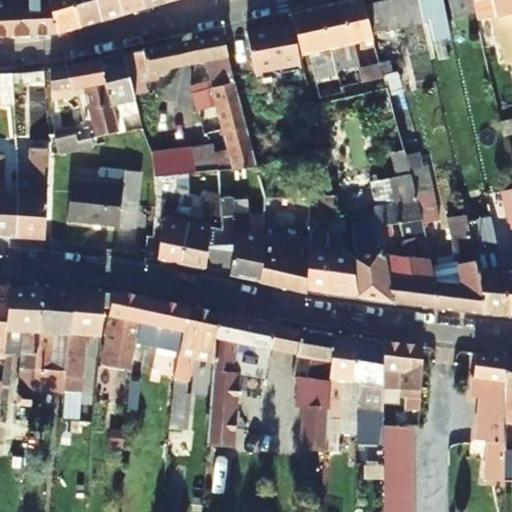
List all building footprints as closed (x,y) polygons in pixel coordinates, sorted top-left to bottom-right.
[(0,0),(0,35),(19,35),(16,0),(0,0)] [(16,0),(19,35),(56,34),(46,0),(16,0)] [(70,0),(46,0),(56,34),(77,27),(70,0)] [(70,0),(77,27),(98,21),(92,0),(70,0)] [(116,0),(92,0),(98,21),(121,15),(116,0)] [(116,0),(121,15),(143,9),(140,0),(116,0)] [(140,0),(143,9),(165,2),(164,0),(140,0)] [(372,40),(371,36),(363,4),(362,0),(352,0),(341,2),(351,45),(372,40)] [(371,36),(422,23),(417,0),(380,0),(363,4),(371,36)] [(417,0),(422,23),(431,22),(425,0),(417,0)] [(425,0),(431,22),(448,19),(443,0),(425,0)] [(472,0),(451,0),(456,18),(475,14),(473,3),(472,0)] [(511,0),(472,0),(473,3),(489,0),(491,0),(495,20),(505,17),(508,30),(498,32),(511,94),(511,0)] [(320,7),(330,49),(351,45),(341,2),(320,7)] [(320,7),(298,11),(308,54),(314,79),(336,73),(330,49),(320,7)] [(291,13),(292,21),(299,56),(308,54),(298,11),(291,13)] [(299,56),(292,21),(247,30),(255,72),(300,63),(299,56)] [(190,41),(195,64),(213,60),(229,57),(224,34),(190,41)] [(122,55),(125,69),(128,87),(143,84),(142,82),(156,79),(155,71),(182,67),(177,43),(122,55)] [(122,55),(99,60),(108,109),(131,104),(129,94),(128,87),(125,69),(122,55)] [(229,57),(213,60),(218,82),(200,86),(201,93),(220,89),(236,86),(231,64),(229,57)] [(54,100),(89,94),(97,141),(113,137),(108,109),(99,60),(51,69),(51,73),(53,86),(54,100)] [(378,65),(357,70),(361,85),(382,80),(378,65)] [(46,79),(46,70),(44,70),(16,72),(14,72),(14,81),(46,79)] [(340,90),(361,85),(357,70),(336,75),(340,90)] [(14,72),(0,72),(0,103),(15,103),(14,81),(14,72)] [(144,92),(143,84),(128,87),(129,94),(144,92)] [(245,125),(236,86),(220,89),(201,93),(205,109),(224,106),(229,129),(245,125)] [(384,90),(372,93),(392,181),(406,178),(384,90)] [(234,151),(239,170),(254,166),(245,125),(229,129),(234,151)] [(44,240),(45,147),(28,146),(26,174),(16,174),(16,192),(15,238),(44,240)] [(208,153),(200,155),(205,177),(213,176),(215,176),(239,170),(234,151),(223,153),(223,149),(208,153)] [(0,237),(15,238),(16,192),(3,192),(4,154),(0,153),(0,237)] [(205,177),(200,155),(148,167),(155,189),(160,189),(194,180),(205,177)] [(335,212),(325,165),(301,170),(306,195),(306,218),(335,212)] [(215,176),(219,190),(257,181),(254,166),(239,170),(215,176)] [(120,185),(68,182),(65,222),(117,226),(133,227),(138,171),(122,170),(120,185)] [(511,188),(498,192),(510,254),(495,257),(507,319),(511,318),(511,188)] [(206,192),(205,207),(190,205),(183,265),(207,270),(207,264),(210,228),(219,229),(219,214),(219,199),(219,193),(206,192)] [(247,198),(244,230),(219,229),(210,228),(207,264),(231,266),(231,276),(261,282),(261,239),(261,197),(247,198)] [(228,214),(229,200),(219,199),(219,214),(228,214)] [(159,260),(183,265),(190,205),(167,202),(165,222),(163,242),(159,260)] [(413,205),(374,214),(377,230),(378,234),(396,231),(418,226),(413,205)] [(466,231),(461,207),(444,211),(453,254),(427,262),(431,278),(432,282),(439,310),(483,315),(469,247),(466,231)] [(337,218),(335,212),(306,218),(306,224),(323,223),(337,221),(337,218)] [(325,243),(330,296),(356,300),(347,253),(341,221),(337,221),(323,223),(325,243)] [(426,256),(418,226),(396,231),(399,245),(413,242),(417,257),(426,256)] [(484,245),(481,234),(480,228),(466,231),(469,247),(484,245)] [(378,234),(377,230),(350,229),(352,253),(347,253),(356,300),(393,305),(388,282),(381,249),(378,234)] [(378,234),(381,249),(399,245),(396,231),(378,234)] [(495,257),(490,232),(481,234),(484,245),(469,247),(483,315),(507,319),(495,257)] [(306,243),(306,239),(261,239),(261,282),(306,291),(306,243)] [(325,243),(306,243),(306,291),(330,296),(325,243)] [(408,282),(388,282),(393,305),(414,308),(408,282)] [(439,310),(432,282),(408,282),(414,308),(439,310)] [(20,330),(15,402),(28,403),(29,395),(38,288),(6,286),(4,315),(3,329),(20,330)] [(46,367),(48,341),(66,342),(70,290),(38,288),(29,395),(60,397),(63,369),(46,367)] [(78,411),(83,335),(100,337),(103,293),(70,290),(66,342),(63,369),(60,397),(59,410),(78,411)] [(126,333),(120,362),(129,364),(138,327),(146,298),(113,291),(112,294),(109,360),(115,361),(117,330),(126,333)] [(160,341),(153,369),(170,373),(189,307),(146,298),(138,327),(154,331),(152,339),(160,341)] [(218,312),(189,307),(170,373),(186,376),(193,349),(213,353),(218,312)] [(237,339),(300,352),(302,329),(218,312),(213,353),(209,381),(204,438),(204,444),(231,446),(237,372),(234,372),(237,339)] [(330,381),(330,379),(334,334),(302,329),(300,352),(299,376),(330,381)] [(334,334),(330,379),(340,381),(340,405),(328,405),(327,422),(338,423),(338,433),(352,434),(354,402),(355,383),(357,338),(334,334)] [(357,338),(355,383),(381,386),(381,380),(380,341),(357,338)] [(401,409),(416,411),(421,347),(380,341),(381,380),(393,382),(393,394),(401,395),(401,409)] [(480,439),(501,439),(505,358),(477,354),(469,377),(480,378),(480,439)] [(500,456),(511,456),(511,358),(505,358),(501,439),(500,456)] [(0,400),(6,401),(8,364),(0,363),(0,400)] [(301,451),(325,452),(327,422),(328,405),(330,381),(299,376),(298,409),(302,409),(301,451)] [(179,414),(181,385),(169,384),(167,412),(179,414)] [(368,435),(369,403),(354,402),(352,434),(368,435)] [(382,417),(382,427),(402,428),(402,419),(382,417)] [(382,444),(408,445),(408,428),(402,428),(382,427),(382,444)] [(382,444),(382,511),(408,511),(408,445),(382,444)]
